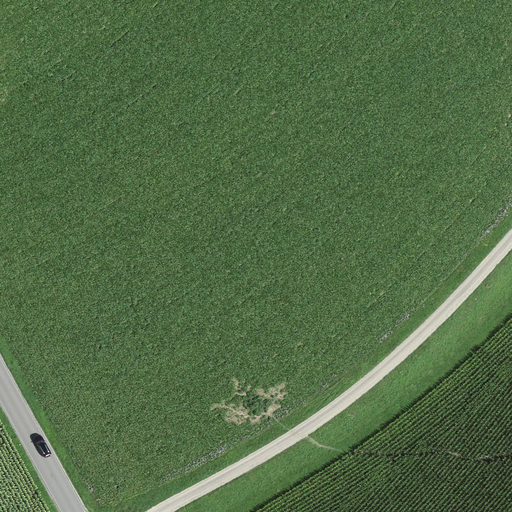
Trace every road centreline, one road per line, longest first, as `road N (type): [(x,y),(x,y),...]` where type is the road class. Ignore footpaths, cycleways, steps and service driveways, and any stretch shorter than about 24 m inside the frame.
road 1 (track): [(511,252),(349,407),(175,511)]
road 2 (unclassified): [(0,379),(76,511)]
